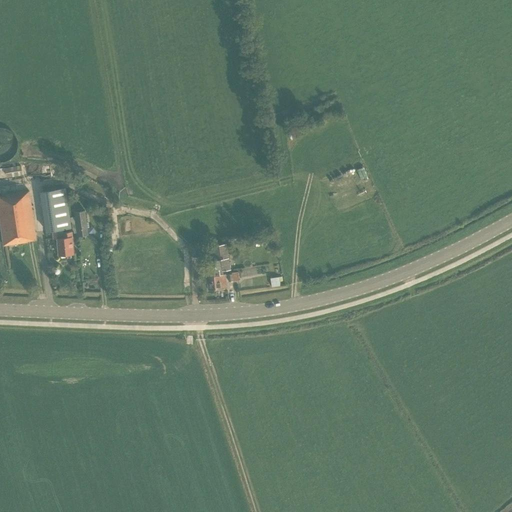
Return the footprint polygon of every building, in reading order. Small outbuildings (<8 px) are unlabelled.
[(18,142),(17,139),(15,136),(13,133),(11,131),(8,129),(4,128),(1,128),(0,128),(0,162),(1,163),(4,162),(8,161),(11,160),(13,158),(15,155),(17,152),(18,149),(18,145),(18,142)] [(364,164),(323,178),(328,193),(369,179),(364,164)] [(21,166),(5,169),(7,177),(23,174),(21,166)] [(341,200),(362,191),(358,183),(338,191),(341,200)] [(58,239),(59,255),(74,254),(72,231),(64,232),(63,230),(72,229),(66,189),(40,192),(46,232),(53,231),(53,240),(58,239)] [(29,191),(5,195),(5,196),(0,196),(0,219),(4,246),(28,242),(28,241),(37,240),(29,191)] [(88,235),(85,211),(75,212),(76,221),(72,222),(73,230),(74,230),(74,233),(77,232),(78,236),(88,235)] [(232,238),(233,245),(245,243),(244,237),(232,238)] [(215,266),(206,267),(207,277),(223,275),(223,271),(230,270),(226,244),(212,246),(215,266)] [(238,272),(232,273),(232,274),(228,275),(228,282),(239,281),(238,272)] [(207,277),(209,290),(227,288),(225,274),(223,275),(207,277)] [(279,277),(271,278),(272,287),(280,286),(279,277)]
